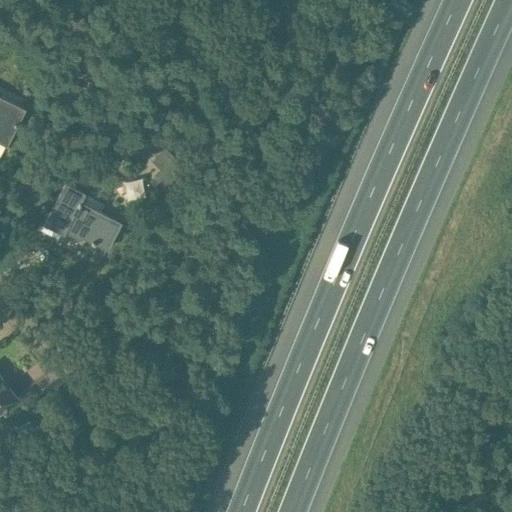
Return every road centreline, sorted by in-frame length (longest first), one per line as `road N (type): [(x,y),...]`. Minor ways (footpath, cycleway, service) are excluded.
road 1 (motorway): [(292,511),(511,0)]
road 2 (motorway): [(458,0),(240,511)]
road 3 (residential): [(127,417),(0,290)]
